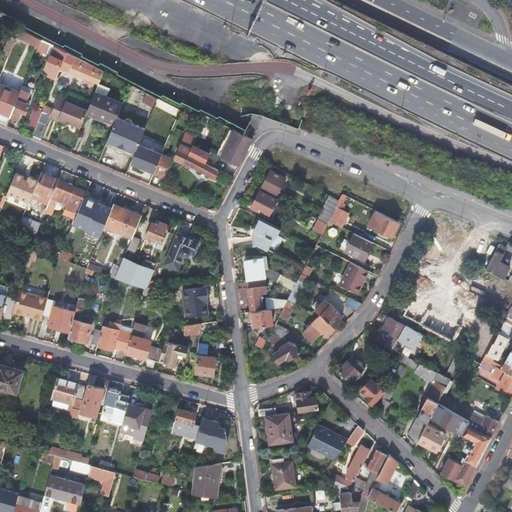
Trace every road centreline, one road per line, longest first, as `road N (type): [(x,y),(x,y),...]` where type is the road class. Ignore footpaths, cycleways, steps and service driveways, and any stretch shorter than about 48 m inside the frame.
road 1 (motorway): [(241,0),(511,134)]
road 2 (unclassified): [(216,223),(259,144),(272,137),(430,194)]
road 3 (motorway): [(511,111),(286,0)]
road 4 (unclassified): [(0,336),(240,399)]
road 5 (unclassified): [(0,135),(216,223)]
road 6 (unclassified): [(430,194),(368,312),(313,368)]
road 7 (unclassified): [(313,368),(459,511)]
road 8 (unclassified): [(240,399),(216,223)]
road 9 (primary): [(506,61),(379,0)]
